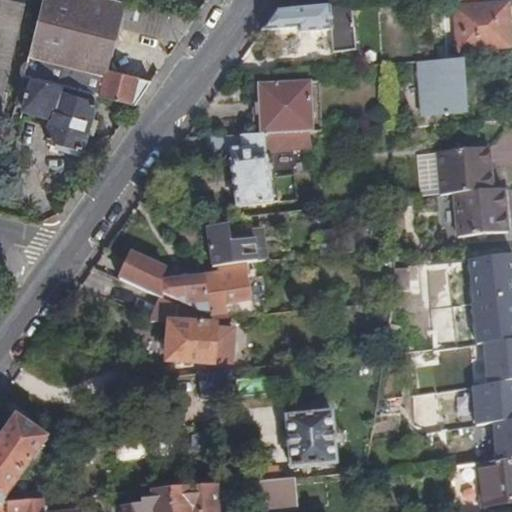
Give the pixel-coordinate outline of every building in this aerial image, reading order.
[(0,0),(0,111),(27,6),(0,0)] [(118,28),(125,3),(112,0),(42,0),(26,75),(65,86),(101,96),(107,70),(118,28)] [(280,0),(275,12),(330,6),(329,0),(280,0)] [(401,0),(396,0),(381,1),(381,13),(402,11),(401,0)] [(179,43),(194,20),(125,3),(118,28),(179,43)] [(459,50),(506,47),(504,27),(510,26),(508,3),(455,7),(459,50)] [(333,48),(340,48),(356,46),(353,4),(330,6),(275,12),(262,30),(298,27),(299,31),(301,33),(331,30),(333,48)] [(500,75),(511,74),(511,55),(498,56),(500,75)] [(432,61),(418,62),(423,115),(465,113),(461,59),(432,61)] [(135,106),(151,83),(107,70),(101,96),(135,106)] [(65,86),(26,75),(18,108),(53,119),(47,138),(83,149),(97,104),(63,94),(65,86)] [(310,82),(314,132),(323,132),(319,81),(310,82)] [(259,85),(262,135),(310,132),(314,132),(310,82),(259,85)] [(262,135),(209,137),(210,154),(231,152),(239,207),(274,203),(269,158),(268,158),(267,150),(312,148),(310,132),(262,135)] [(491,148),(478,149),(480,166),(492,165),(491,148)] [(438,153),(442,195),(495,190),(492,165),(480,166),(478,149),(438,153)] [(296,162),(281,164),(282,175),(296,174),(296,162)] [(495,191),(455,195),(460,237),(509,233),(505,190),(495,191)] [(280,213),(272,214),(273,222),(282,220),(280,213)] [(229,225),(208,228),(214,268),(259,263),(256,231),(255,231),(230,233),(229,225)] [(196,229),(183,228),(185,245),(199,245),(196,229)] [(322,256),(356,252),(353,228),(320,231),(322,256)] [(256,231),(259,263),(267,262),(263,230),(256,231)] [(131,252),(118,279),(124,282),(164,299),(163,292),(208,315),(202,275),(165,279),(166,268),(131,252)] [(118,279),(93,268),(81,286),(115,301),(124,282),(118,279)] [(221,274),(202,275),(208,315),(227,314),(226,305),(253,300),(249,278),(222,282),(221,274)] [(364,275),(349,277),(352,303),(367,301),(364,275)] [(163,292),(164,299),(177,305),(209,320),(208,315),(163,292)] [(209,320),(177,305),(175,323),(171,323),(168,360),(215,363),(216,326),(211,326),(210,321),(209,320)] [(220,372),(199,374),(202,402),(223,400),(220,372)] [(333,412),(287,417),(292,468),(338,464),(333,412)] [(49,439),(17,416),(0,439),(0,504),(2,504),(27,470),(49,439)] [(511,503),(511,460),(482,464),(488,507),(511,503)] [(260,481),(280,480),(280,469),(260,471),(260,481)] [(255,511),(299,508),(296,478),(280,480),(260,481),(256,482),(249,483),(252,511),(255,511)] [(220,511),(219,486),(189,488),(171,490),(173,511),(220,511)] [(173,511),(171,490),(153,492),(154,499),(143,500),(143,504),(120,507),(121,511),(173,511)] [(44,511),(43,501),(7,504),(7,511),(77,511),(77,510),(55,511),(44,511)]
